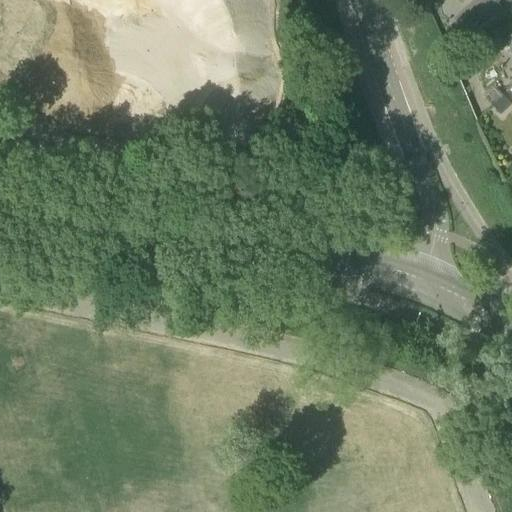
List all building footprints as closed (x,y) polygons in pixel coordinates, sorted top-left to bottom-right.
[(270,0),(65,0),(64,19),(94,22),(87,113),(137,117),(139,96),(161,97),(180,90),(211,92),(217,108),(271,113),(277,39),(268,38),(270,0)] [(476,0),(453,20),(456,24),(464,33),(479,20),(497,4),(493,0),(476,0)] [(479,20),(488,31),(504,18),(506,15),(497,4),(479,20)] [(503,98),(495,89),(484,100),(492,108),(503,98)] [(511,106),(503,98),(492,108),(500,117),(511,106)] [(379,384),(364,391),(371,409),(387,402),(379,384)] [(372,409),(395,468),(430,455),(407,395),(372,409)] [(452,511),(441,477),(400,491),(395,475),(362,486),(370,511),(394,503),(396,511),(452,511)]
